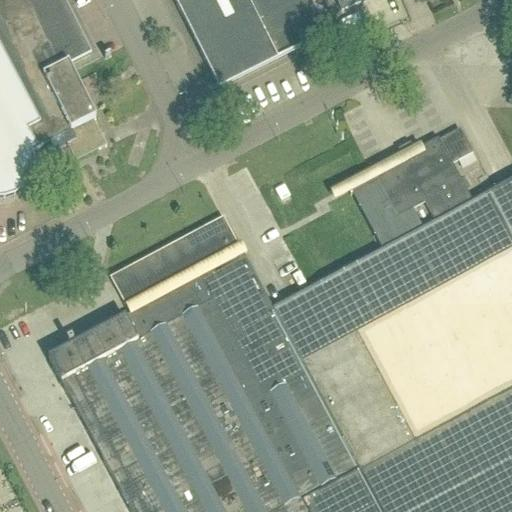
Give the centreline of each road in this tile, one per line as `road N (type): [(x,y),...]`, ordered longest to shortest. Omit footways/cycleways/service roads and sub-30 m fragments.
road 1 (unclassified): [(198,168),(511,6)]
road 2 (unknown): [(103,219),(89,302),(40,339),(33,365),(55,423),(106,511)]
road 3 (unclassified): [(0,274),(198,168)]
road 4 (unclassified): [(198,168),(116,0)]
road 5 (tertiary): [(57,511),(0,402)]
